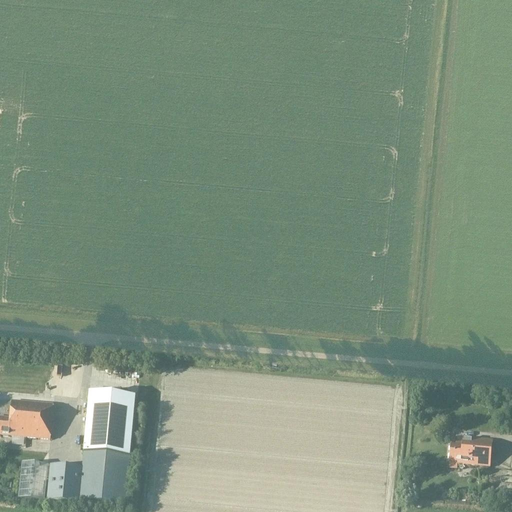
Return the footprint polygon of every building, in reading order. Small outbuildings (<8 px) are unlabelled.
[(89,395),(84,454),(129,458),(130,458),(135,399),(89,395)] [(0,436),(50,441),(54,406),(12,402),(11,420),(0,418),(0,436)] [(451,446),(450,463),(458,463),(458,465),(460,465),(459,469),(463,470),(464,466),(491,468),(493,442),(463,439),(463,445),(457,444),(457,447),(451,446)] [(50,467),(47,503),(79,506),(80,503),(125,507),(129,458),(84,454),(83,470),(50,467)] [(19,500),(45,502),(48,466),(23,463),(19,500)] [(488,502),(500,503),(501,495),(488,494),(488,502)]
